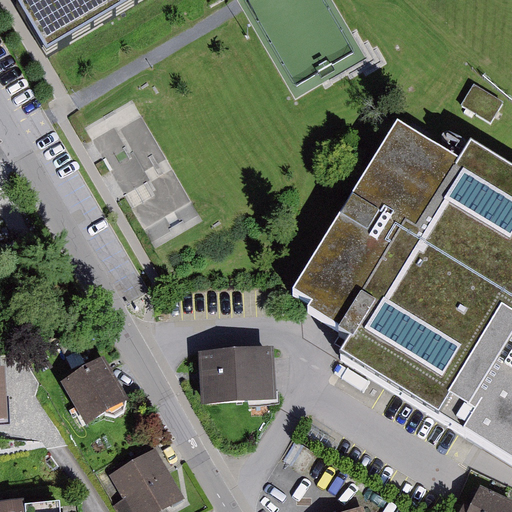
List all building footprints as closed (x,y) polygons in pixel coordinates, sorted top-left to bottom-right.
[(42,54),(134,0),(19,0),(13,4),(42,54)] [(473,85),(462,105),(492,123),(504,103),(473,85)] [(455,172),(395,133),(280,307),(347,351),(339,362),(511,475),(511,172),(472,146),(455,172)] [(86,329),(60,343),(67,357),(94,343),(86,329)] [(272,350),(201,352),(203,403),(274,401),(272,350)] [(103,357),(62,381),(87,424),(106,412),(116,416),(125,411),(126,402),(128,400),(103,357)] [(0,371),(0,420),(9,420),(6,371),(0,372),(0,371)] [(154,450),(110,477),(125,500),(113,507),(116,511),(162,511),(184,499),(154,450)] [(511,511),(511,501),(481,486),(471,507),(464,504),(460,511),(511,511)] [(61,511),(60,498),(0,503),(0,511),(61,511)]
